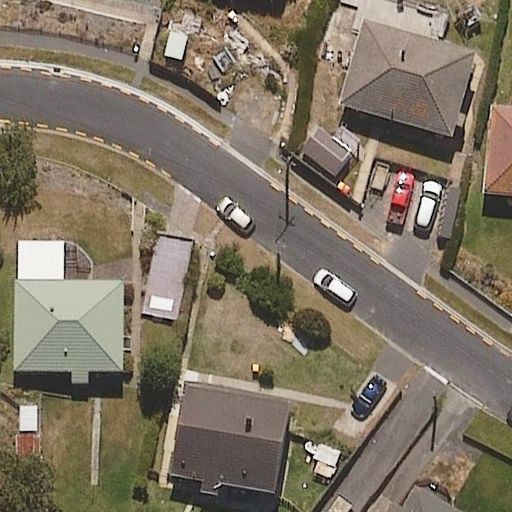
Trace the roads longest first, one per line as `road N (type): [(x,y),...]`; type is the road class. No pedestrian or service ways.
road 1 (residential): [(511,385),(156,131),(72,96),(0,96)]
road 2 (unknown): [(442,340),(336,511)]
